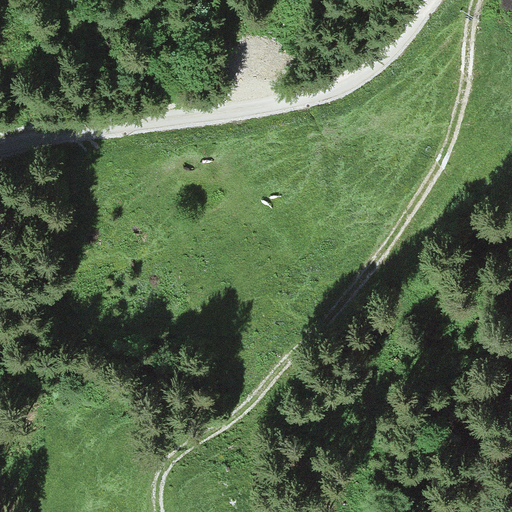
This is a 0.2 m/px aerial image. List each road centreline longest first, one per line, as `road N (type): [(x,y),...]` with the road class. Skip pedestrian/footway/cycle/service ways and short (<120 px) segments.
road 1 (track): [(160,511),(158,482),(167,463),(260,390),(373,263),(440,165),(456,126),(477,0)]
road 2 (track): [(0,146),(262,106),(329,88),(379,56),(427,0)]
